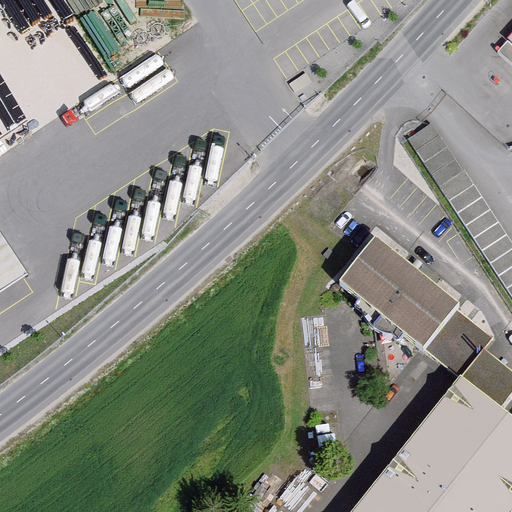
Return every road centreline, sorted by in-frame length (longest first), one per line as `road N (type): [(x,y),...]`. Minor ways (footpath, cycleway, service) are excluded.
road 1 (residential): [(0,414),(271,185),(451,0)]
road 2 (unknown): [(314,143),(208,0)]
